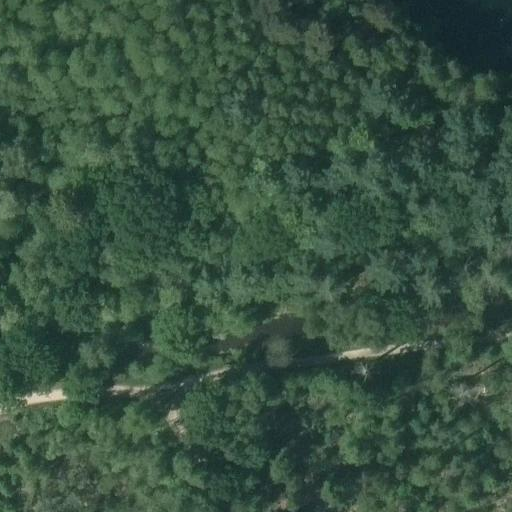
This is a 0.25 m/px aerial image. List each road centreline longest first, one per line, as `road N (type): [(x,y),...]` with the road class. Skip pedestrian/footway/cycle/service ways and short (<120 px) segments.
road 1 (track): [(159,391),(268,367),(511,335)]
road 2 (track): [(0,404),(159,391)]
road 3 (track): [(222,511),(159,391)]
